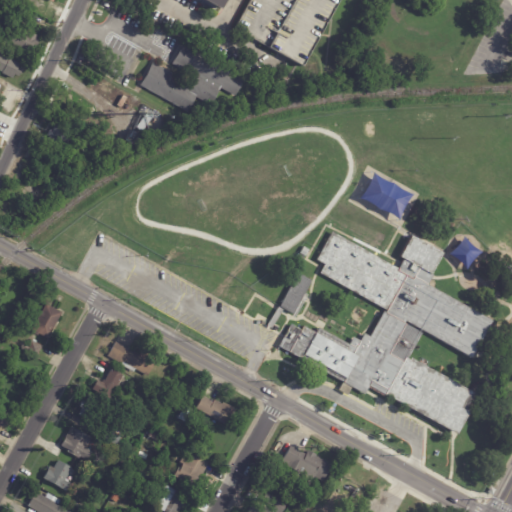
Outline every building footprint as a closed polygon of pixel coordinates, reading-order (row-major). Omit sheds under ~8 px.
[(226,0),(222,8),(206,0),(226,0)] [(252,0),(236,28),(303,62),(339,0),(252,0)] [(23,29),(41,36),(39,41),(43,42),(40,47),(39,46),(37,49),(36,49),(34,54),(8,43),(15,26),(23,29)] [(141,88),(157,60),(177,73),(182,66),(174,60),(186,43),(255,80),(242,99),(224,88),(211,110),(194,99),(185,113),(141,88)] [(0,54),(9,59),(9,58),(20,63),(18,68),(23,70),(19,77),(15,75),(13,79),(2,74),(2,73),(0,72),(0,54)] [(136,127),(146,113),(152,117),(142,132),(136,127)] [(45,144),(48,137),(45,135),(48,130),(52,132),(56,125),(74,135),(69,145),(71,147),(66,156),(45,144)] [(130,130),(135,133),(130,144),(123,140),(129,130),(130,130)] [(144,131),(148,138),(140,142),(136,136),(144,131)] [(77,138),(80,133),(91,140),(88,145),(77,138)] [(333,234),(397,269),(413,237),(444,254),(430,284),(493,321),(472,358),(423,333),(410,357),(476,393),(469,406),(472,409),(459,433),(370,386),(366,393),(279,348),(293,324),(302,329),(304,323),(316,330),(320,324),(349,344),(353,335),(360,339),(365,331),(372,334),(386,309),(321,274),(325,265),(318,259),(333,234)] [(307,252),(305,257),(299,254),(303,247),(308,250),(307,252)] [(269,264),(266,271),(261,268),(264,262),(269,264)] [(281,285),(273,299),(240,280),(249,265),(281,285)] [(310,281),(291,314),(282,309),(271,328),(267,326),(297,273),(310,281)] [(48,305),(63,314),(49,339),(40,334),(39,337),(33,334),(35,331),(34,331),(48,305)] [(45,346),(39,357),(28,351),(34,340),(36,341),(36,340),(39,342),(39,343),(45,346)] [(115,343),(126,349),(127,348),(154,362),(147,377),(134,370),(132,373),(119,365),(120,364),(106,357),(114,343),(115,343)] [(96,380),(101,382),(103,380),(104,381),(110,369),(122,376),(109,399),(91,390),(96,380)] [(92,424),(75,415),(79,408),(76,407),(79,401),(82,403),(86,396),(109,408),(104,416),(98,413),(92,424)] [(201,396),(210,402),(211,400),(218,404),(220,402),(233,409),(229,417),(231,418),(225,427),(193,409),(200,396),(201,396)] [(8,424),(6,428),(3,426),(0,431),(0,404),(11,411),(8,417),(11,419),(8,424)] [(191,410),(185,423),(176,418),(182,405),(191,410)] [(63,449),(59,446),(70,427),(89,439),(83,448),(91,453),(85,462),(78,457),(77,460),(65,452),(66,450),(63,449)] [(104,431),(116,437),(112,445),(100,439),(104,431)] [(306,453),(307,451),(315,456),(314,457),(330,466),(321,483),(312,478),(308,486),(293,477),(295,474),(280,465),(290,447),(305,456),(306,453)] [(207,464),(192,489),(172,477),(187,452),(207,464)] [(70,469),(64,480),(68,481),(67,483),(69,484),(65,492),(42,479),(49,467),(53,469),(57,461),(70,469)] [(189,492),(188,494),(199,500),(195,506),(185,501),(181,507),(179,506),(175,511),(159,511),(148,506),(160,484),(161,485),(165,479),(189,492)] [(493,490),(495,491),(491,496),(486,492),(489,487),(493,490)] [(317,495),(308,511),(296,505),(305,489),(317,495)] [(111,500),(116,491),(121,494),(116,503),(111,500)] [(34,511),(25,507),(33,492),(43,497),(45,493),(59,500),(56,506),(67,511),(34,511)] [(293,511),(244,511),(251,501),(257,505),(264,492),(295,510),(293,511)] [(286,503),(290,498),(295,502),(292,507),(286,503)]
